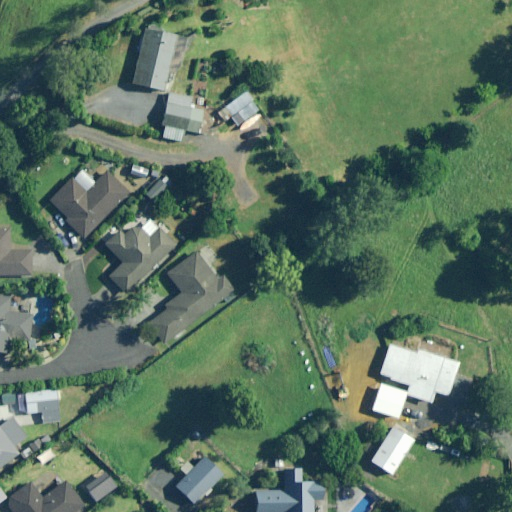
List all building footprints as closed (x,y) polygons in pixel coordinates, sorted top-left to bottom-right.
[(176,35),(142,27),(130,82),(164,90),(176,35)] [(191,98),(167,92),(159,124),(197,133),(202,110),(189,107),(191,98)] [(222,109),(235,127),(242,135),(260,122),(253,113),(257,110),(243,93),(222,109)] [(195,134),(182,131),(180,140),(193,143),(201,144),(202,135),(195,134)] [(71,177),(47,201),(83,237),(129,191),(107,170),(85,191),(71,177)] [(166,189),(156,179),(142,194),(152,204),(166,189)] [(116,231),(103,245),(120,263),(106,277),(125,296),(178,244),(160,225),(150,234),(116,231)] [(0,275),(32,275),(31,249),(9,250),(8,227),(0,226),(0,275)] [(180,295),(146,322),(164,345),(234,290),(200,247),(164,275),(180,295)] [(0,351),(8,352),(10,339),(28,342),(32,314),(8,311),(10,298),(0,296),(0,351)] [(456,364),(389,342),(377,376),(444,399),(456,364)] [(53,390),(24,394),(26,413),(39,411),(41,423),(56,422),(53,390)] [(10,413),(0,421),(0,467),(18,454),(12,445),(26,434),(10,413)] [(412,441),(391,428),(369,462),(391,475),(412,441)] [(203,457),(174,487),(193,505),(222,475),(203,457)] [(281,489),(254,490),(254,511),(316,511),(316,481),(300,481),(300,469),(281,469),(281,489)] [(30,481),(2,501),(10,511),(71,511),(82,505),(64,480),(41,497),(30,481)]
